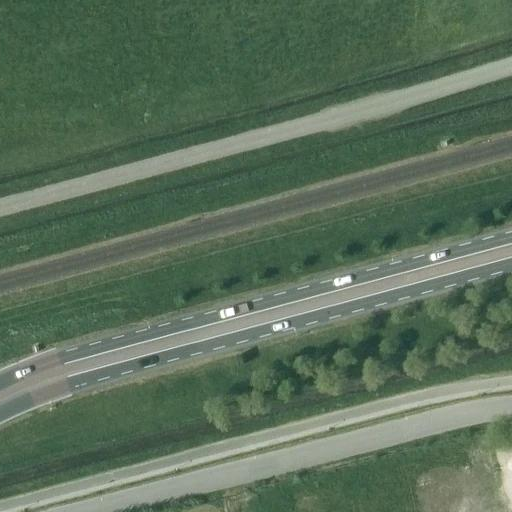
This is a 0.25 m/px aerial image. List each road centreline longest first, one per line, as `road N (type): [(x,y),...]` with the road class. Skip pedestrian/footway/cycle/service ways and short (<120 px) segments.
road 1 (primary): [(0,412),(75,382),(511,266)]
road 2 (primary): [(511,236),(0,382)]
road 3 (unclassified): [(0,211),(511,65)]
road 4 (unclassified): [(87,511),(511,407)]
